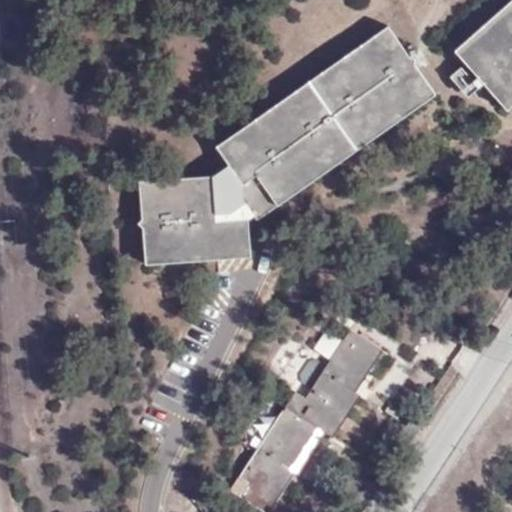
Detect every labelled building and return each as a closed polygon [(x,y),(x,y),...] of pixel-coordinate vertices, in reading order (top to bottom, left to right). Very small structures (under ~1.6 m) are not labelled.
[(511,0),(455,50),(506,109),(511,104),(511,0)] [(432,102),(382,27),(217,141),(226,159),(212,169),(140,173),(145,256),(249,250),(248,212),(275,196),(277,200),(432,102)] [(370,358),(376,362),(386,348),(355,326),(311,395),(290,380),(281,396),(292,403),(246,473),(253,479),(244,493),(265,506),(275,490),(282,496),(299,468),(295,466),(288,460),(304,435),(312,441),(323,423),(330,429),(339,416),(346,420),(364,392),(358,390),(351,385),(370,358)] [(358,390),(376,362),(370,358),(351,385),(358,390)] [(411,441),(409,425),(395,412),(385,426),(385,435),(406,451),(411,441)] [(337,433),(346,420),(339,416),(330,429),(337,433)] [(288,460),(295,466),(312,441),(304,435),(288,460)] [(383,481),(358,463),(344,483),(357,493),(351,500),(361,509),(383,481)] [(275,490),(265,506),(272,511),(282,496),(275,490)]
